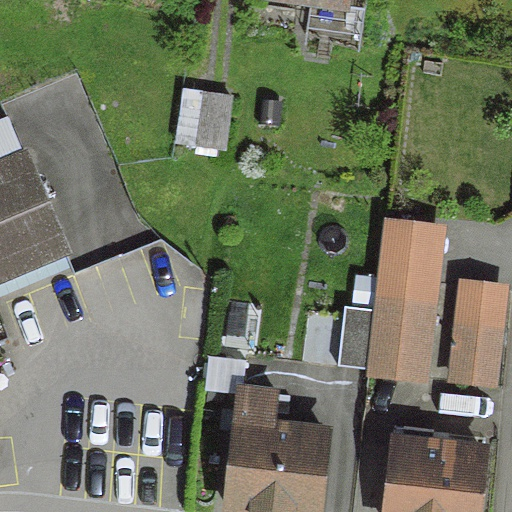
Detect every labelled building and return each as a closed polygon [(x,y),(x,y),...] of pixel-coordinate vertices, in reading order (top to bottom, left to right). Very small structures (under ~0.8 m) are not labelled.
[(226,99),(198,95),(191,145),(219,149),(226,99)] [(0,278),(60,254),(7,126),(0,128),(0,278)] [(383,214),(370,312),(363,371),(419,378),(439,221),(383,214)] [(446,378),(487,383),(499,279),(458,275),(446,378)] [(370,312),(339,308),(332,367),(363,371),(370,312)] [(235,391),(222,508),(253,511),(311,511),(320,438),(265,432),(269,395),(235,391)] [(381,511),(471,511),(478,455),(424,449),(426,432),(403,429),(401,446),(389,445),(381,511)]
